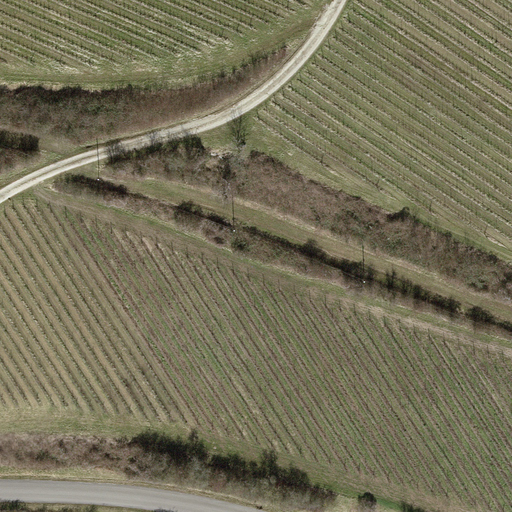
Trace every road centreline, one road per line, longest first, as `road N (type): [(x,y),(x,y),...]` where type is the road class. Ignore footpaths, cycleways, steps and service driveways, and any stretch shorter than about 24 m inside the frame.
road 1 (track): [(337,0),(296,67),(231,114),(74,159),(0,199)]
road 2 (unclassified): [(211,511),(140,497),(0,489)]
